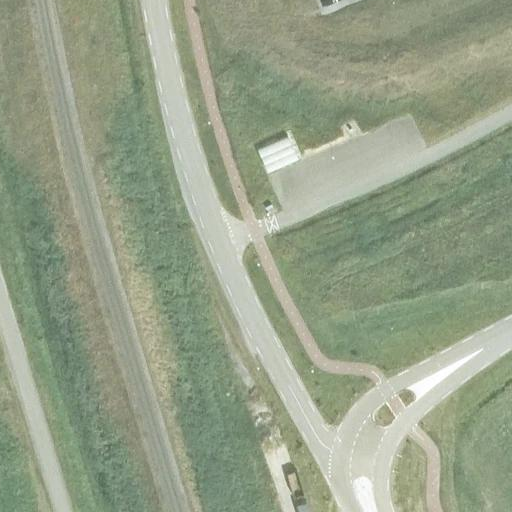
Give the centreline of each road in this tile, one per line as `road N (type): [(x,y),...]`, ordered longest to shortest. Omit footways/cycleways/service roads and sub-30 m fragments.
road 1 (unclassified): [(365,458),(327,448),(267,347),(190,164),(150,0)]
road 2 (trunk): [(0,121),(290,0)]
road 3 (unclassified): [(0,308),(59,511)]
road 4 (trunk): [(144,0),(0,53)]
road 5 (tertiary): [(445,366),(384,388),(364,411),(365,458)]
road 6 (tertiary): [(365,458),(423,404),(445,366)]
